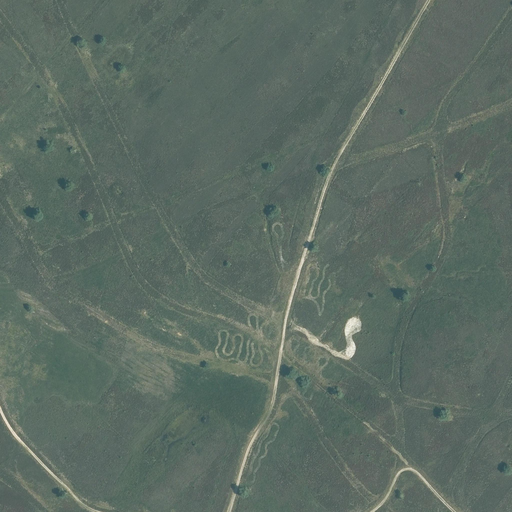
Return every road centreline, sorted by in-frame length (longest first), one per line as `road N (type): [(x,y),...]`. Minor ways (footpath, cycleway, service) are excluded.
road 1 (track): [(229,511),(273,400),(288,306),(323,187),(428,0)]
road 2 (track): [(97,511),(13,433),(0,409)]
road 3 (track): [(454,511),(410,469),(399,472),(371,511)]
